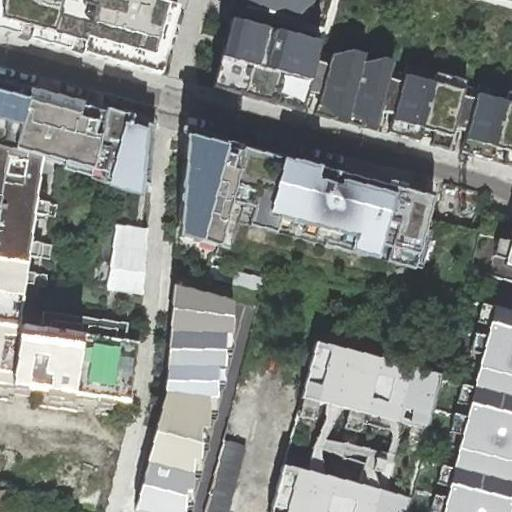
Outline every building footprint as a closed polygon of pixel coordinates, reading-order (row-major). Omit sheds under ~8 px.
[(0,0),(0,32),(159,75),(177,7),(151,0),(0,0)] [(233,0),(211,88),(511,166),(511,94),(303,41),(313,0),(233,0)] [(153,124),(0,84),(0,384),(128,402),(137,342),(124,340),(130,293),(140,294),(145,228),(139,228),(145,185),(148,185),(153,124)] [(216,141),(182,132),(175,225),(218,237),(214,256),(267,269),(362,291),(367,287),(416,294),(460,300),(460,298),(467,271),(476,231),(427,219),(432,197),(341,173),(337,186),(315,180),(318,167),(239,147),(236,159),(213,154),(216,141)] [(239,147),(216,141),(213,154),(236,159),(239,147)] [(341,173),(318,167),(315,180),(337,186),(341,173)] [(500,280),(511,230),(511,218),(481,210),(476,231),(467,271),(500,280)] [(511,230),(500,280),(511,282),(511,230)] [(511,282),(500,280),(493,306),(511,311),(511,282)] [(231,300),(171,285),(163,393),(133,510),(139,511),(183,511),(183,505),(183,489),(191,490),(191,474),(191,458),(199,458),(199,444),(199,428),(207,428),(207,413),(207,397),(215,397),(215,383),(215,367),(223,367),(223,349),(223,334),(231,334),(231,300)] [(477,368),(493,306),(460,298),(460,300),(444,360),(477,368)] [(511,311),(493,306),(477,368),(511,376),(511,311)] [(404,511),(440,373),(302,337),(287,396),(293,398),(276,464),(271,463),(258,511),(404,511)] [(511,376),(477,368),(473,388),(511,397),(511,376)] [(458,449),(473,388),(439,379),(423,439),(458,449)] [(511,397),(473,388),(458,449),(511,462),(511,397)] [(227,511),(245,445),(223,439),(214,474),(203,511),(227,511)] [(511,462),(458,449),(452,468),(511,482),(511,462)] [(441,511),(452,468),(418,459),(404,511),(441,511)] [(507,511),(511,493),(511,482),(452,468),(441,511),(507,511)]
